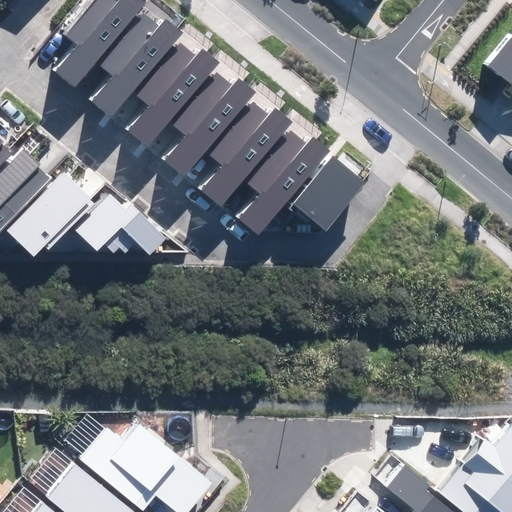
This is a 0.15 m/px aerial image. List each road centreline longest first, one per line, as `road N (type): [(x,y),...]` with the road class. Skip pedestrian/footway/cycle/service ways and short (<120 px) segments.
road 1 (residential): [(0,64),(206,244),(328,244),(424,128)]
road 2 (residential): [(367,81),(267,0)]
